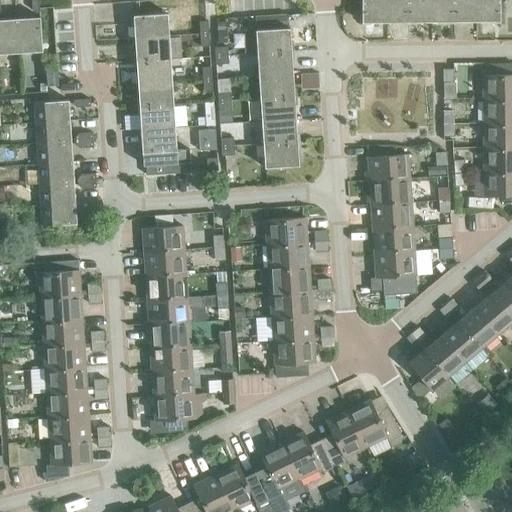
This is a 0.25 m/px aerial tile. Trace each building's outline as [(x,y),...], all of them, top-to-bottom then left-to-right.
[(39,12),(38,0),(30,0),(32,10),(35,12),(39,12)] [(385,22),(384,0),(360,0),(361,23),(385,22)] [(407,0),(384,0),(385,22),(407,22),(407,0)] [(430,0),(407,0),(407,22),(430,22),(430,0)] [(452,0),(430,0),(430,22),(453,22),(452,0)] [(475,0),(452,0),(453,22),(476,21),(475,0)] [(499,0),(475,0),(476,21),(499,21),(499,0)] [(132,15),(134,39),(168,37),(167,13),(132,15)] [(287,16),(254,18),(255,30),(288,28),(287,16)] [(39,17),(16,18),(18,53),(42,51),(39,17)] [(16,18),(0,19),(0,54),(18,53),(16,18)] [(198,22),(199,34),(208,34),(207,21),(198,22)] [(224,22),(215,22),(216,31),(224,30),(224,22)] [(255,30),(256,54),(291,51),(289,28),(255,30)] [(225,31),(216,32),(217,43),(226,42),(225,31)] [(208,34),(199,34),(200,47),(209,46),(208,34)] [(134,39),(135,62),(170,59),(168,37),(134,39)] [(214,48),(214,56),(227,55),(226,47),(214,48)] [(256,54),(258,76),(292,74),(291,51),(256,54)] [(227,55),(214,56),(215,65),(228,64),(227,55)] [(135,62),(137,84),(171,82),(170,59),(135,62)] [(45,64),(46,86),(58,86),(56,64),(45,64)] [(201,68),(202,80),(211,80),(210,67),(201,68)] [(442,69),(442,81),(453,81),(453,69),(442,69)] [(258,76),(259,99),(294,97),(292,74),(258,76)] [(511,74),(482,75),(482,99),(511,99),(511,74)] [(211,80),(202,80),(203,93),(212,92),(211,80)] [(137,84),(138,107),(173,105),(171,82),(137,84)] [(217,93),(217,102),(230,101),(229,92),(217,93)] [(259,99),(261,122),(295,120),(294,97),(259,99)] [(90,106),(89,99),(73,100),(73,104),(76,107),(90,106)] [(511,99),(482,99),(483,123),(511,123),(511,99)] [(33,102),(35,123),(69,121),(68,100),(33,102)] [(230,101),(217,102),(218,110),(231,110),(230,101)] [(138,107),(140,130),(174,128),(173,105),(138,107)] [(204,113),(205,126),(214,125),(213,112),(204,113)] [(442,112),(442,124),(453,124),(453,112),(442,112)] [(261,122),(262,145),(297,142),(295,120),(261,122)] [(35,123),(36,143),(71,141),(69,121),(35,123)] [(511,123),(483,123),(483,148),(511,147),(511,123)] [(453,124),(442,124),(443,136),(453,136),(453,124)] [(174,128),(140,130),(141,153),(142,153),(143,165),(189,162),(188,150),(176,151),(174,128)] [(216,149),(215,130),(197,131),(199,151),(216,149)] [(75,137),(75,141),(92,140),(92,133),(77,134),(75,137)] [(220,139),(220,147),(233,146),(232,138),(220,139)] [(92,140),(75,141),(76,145),(78,148),(93,147),(92,140)] [(36,143),(37,164),(72,162),(71,141),(36,143)] [(297,142),(262,145),(264,168),(298,166),(297,142)] [(233,146),(220,147),(221,156),(234,155),(233,146)] [(511,147),(483,148),(483,171),(511,171),(511,147)] [(435,153),(436,166),(446,165),(445,153),(435,153)] [(367,157),(368,181),(409,179),(407,154),(367,157)] [(217,171),(216,158),(206,159),(207,171),(217,171)] [(453,161),(454,173),(464,173),(463,161),(453,161)] [(37,164),(39,184),(73,182),(72,162),(37,164)] [(445,166),(427,166),(427,175),(445,175),(445,166)] [(511,171),(483,171),(483,196),(511,195),(511,171)] [(464,173),(454,173),(455,185),(465,185),(464,173)] [(78,178),(78,182),(95,181),(94,174),(80,174),(78,178)] [(368,181),(370,205),(411,203),(409,179),(368,181)] [(95,181),(78,182),(78,186),(81,189),(95,188),(95,181)] [(39,184),(40,205),(75,202),(73,182),(39,184)] [(437,189),(438,201),(448,200),(448,188),(437,189)] [(448,200),(438,201),(439,213),(449,212),(448,200)] [(75,202),(40,205),(41,226),(76,223),(75,202)] [(370,205),(372,229),(412,227),(411,203),(370,205)] [(80,218),(81,223),(97,222),(97,214),(83,215),(80,218)] [(171,215),(154,216),(155,227),(172,226),(171,215)] [(265,220),(266,245),(307,242),(305,217),(265,220)] [(142,228),(143,253),(183,250),(182,226),(142,228)] [(372,229),(373,253),(414,251),(412,227),(372,229)] [(313,232),(314,241),(327,241),(326,231),(313,232)] [(212,236),(213,248),(223,248),(223,236),(212,236)] [(438,239),(438,249),(452,248),(451,238),(438,239)] [(327,241),(314,241),(315,251),(328,250),(327,241)] [(266,245),(268,269),(308,266),(307,242),(266,245)] [(223,248),(213,248),(214,260),(224,260),(223,248)] [(452,248),(438,249),(439,259),(452,258),(452,248)] [(143,253),(145,277),(185,274),(183,250),(143,253)] [(414,251),(373,253),(375,278),(415,275),(414,251)] [(39,297),(80,294),(78,270),(78,260),(43,262),(44,272),(38,272),(39,297)] [(268,269),(269,293),(310,290),(308,266),(268,269)] [(484,272),(478,277),(485,285),(491,280),(484,272)] [(145,277),(146,301),(186,298),(185,274),(145,277)] [(485,285),(478,277),(471,282),(478,291),(485,285)] [(316,280),(317,289),(330,289),(330,279),(316,280)] [(511,284),(508,279),(491,293),(511,317),(511,284)] [(86,284),(87,294),(100,293),(100,283),(86,284)] [(215,284),(216,296),(227,296),(226,283),(215,284)] [(330,289),(317,289),(318,299),(331,298),(330,289)] [(269,293),(271,317),(311,314),(310,290),(269,293)] [(100,293),(87,294),(88,303),(101,303),(100,293)] [(511,317),(491,293),(475,307),(497,333),(511,320),(511,317)] [(39,297),(41,321),(81,318),(80,294),(39,297)] [(216,296),(202,297),(202,308),(204,308),(217,307),(216,296)] [(227,296),(216,296),(217,307),(217,308),(227,308),(227,296)] [(146,301),(148,325),(188,322),(186,298),(146,301)] [(451,299),(445,305),(452,313),(458,308),(451,299)] [(452,313),(445,305),(438,310),(445,318),(452,313)] [(243,307),(234,308),(234,319),(244,318),(243,307)] [(475,307),(458,321),(480,347),(497,333),(475,307)] [(227,308),(217,308),(217,319),(228,319),(227,308)] [(271,317),(272,341),(313,338),(311,314),(271,317)] [(41,321),(43,345),(83,342),(81,318),(41,321)] [(458,321),(442,335),(464,361),(480,347),(458,321)] [(148,325),(149,349),(190,346),(188,322),(148,325)] [(320,328),(320,338),(333,337),(333,327),(320,328)] [(418,327),(412,333),(419,341),(425,335),(418,327)] [(90,332),(90,342),(103,341),(103,331),(90,332)] [(218,332),(219,344),(230,343),(229,331),(218,332)] [(419,341),(412,333),(405,338),(412,346),(419,341)] [(425,348),(447,375),(455,384),(472,370),(464,361),(442,335),(425,348)] [(18,337),(0,338),(1,347),(18,346),(18,337)] [(333,337),(320,338),(321,347),(334,346),(333,337)] [(313,338),(272,341),(274,365),(314,363),(313,338)] [(103,341),(90,342),(91,351),(104,350),(103,341)] [(43,345),(44,369),(85,366),(83,342),(43,345)] [(230,343),(219,344),(220,356),(230,355),(230,343)] [(149,349),(151,373),(191,370),(190,346),(149,349)] [(447,375),(425,348),(408,363),(430,389),(447,375)] [(44,369),(46,393),(86,390),(85,366),(44,369)] [(151,373),(152,397),(193,394),(191,370),(151,373)] [(93,380),(93,390),(107,389),(106,379),(93,380)] [(221,380),(222,392),(233,391),(232,379),(221,380)] [(511,386),(508,382),(498,390),(504,398),(511,391),(511,386)] [(107,389),(93,390),(94,399),(107,398),(107,389)] [(46,393),(47,417),(88,414),(86,390),(46,393)] [(233,391),(222,392),(223,404),(234,403),(233,391)] [(193,394),(152,397),(154,421),(194,419),(193,394)] [(491,399),(480,408),(484,413),(495,404),(491,399)] [(370,400),(347,411),(365,447),(387,437),(389,441),(400,435),(389,413),(378,418),(370,400)] [(334,440),(323,445),(334,467),(345,462),(343,458),(365,447),(347,411),(325,421),(334,440)] [(47,417),(49,441),(89,438),(88,414),(47,417)] [(446,419),(437,425),(445,436),(454,430),(446,419)] [(17,420),(6,420),(7,428),(17,428),(17,420)] [(96,428),(97,437),(110,437),(109,427),(96,428)] [(303,432),(281,442),(298,479),(320,469),(322,473),(334,467),(323,445),(312,450),(303,432)] [(110,437),(97,437),(97,447),(110,446),(110,437)] [(89,438),(49,441),(51,465),(91,463),(89,438)] [(268,471),(257,477),(267,499),(279,494),(277,490),(298,479),(281,442),(259,453),(268,471)] [(414,452),(404,459),(409,466),(419,460),(414,452)] [(237,464),(214,474),(232,511),(254,501),(256,505),(267,499),(257,477),(245,482),(237,464)] [(201,503),(190,509),(191,511),(230,511),(232,511),(214,474),(192,485),(201,503)] [(374,474),(343,488),(349,500),(380,486),(374,474)] [(339,485),(324,493),(332,508),(347,500),(339,485)] [(279,494),(267,499),(273,511),(281,511),(286,510),(279,494)] [(191,511),(190,509),(183,511),(178,511),(170,496),(147,507),(149,511),(191,511)] [(273,511),(267,499),(256,505),(259,511),(273,511)]
